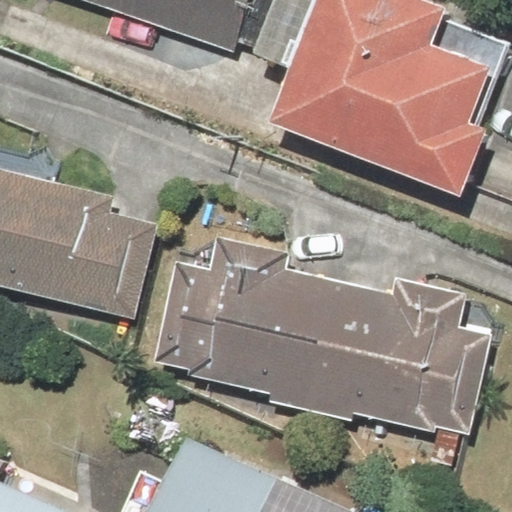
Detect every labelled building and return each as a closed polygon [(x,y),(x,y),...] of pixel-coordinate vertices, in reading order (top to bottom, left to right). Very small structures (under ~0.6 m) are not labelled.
[(267,0),(74,0),(251,54),(267,0)] [(511,112),(511,33),(475,16),(479,0),(350,0),(316,112),(400,153),(487,194),(511,112)] [(168,203),(0,156),(0,269),(139,308),(168,203)] [(497,303),(213,248),(194,344),(478,399),(497,303)] [(379,511),(382,505),(211,421),(178,511),(379,511)] [(130,511),(132,506),(0,447),(0,511),(130,511)]
